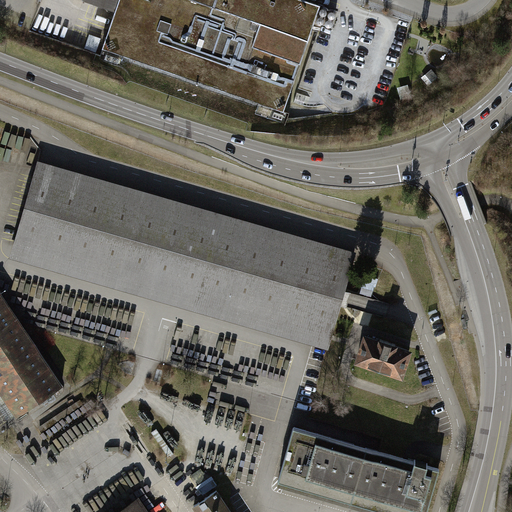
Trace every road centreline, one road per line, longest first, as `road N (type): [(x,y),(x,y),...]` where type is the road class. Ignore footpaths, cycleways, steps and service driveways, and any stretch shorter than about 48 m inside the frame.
road 1 (primary): [(437,147),(367,165),(300,163),(0,60)]
road 2 (primary): [(472,511),(493,426),(498,343),(479,250),(437,147)]
